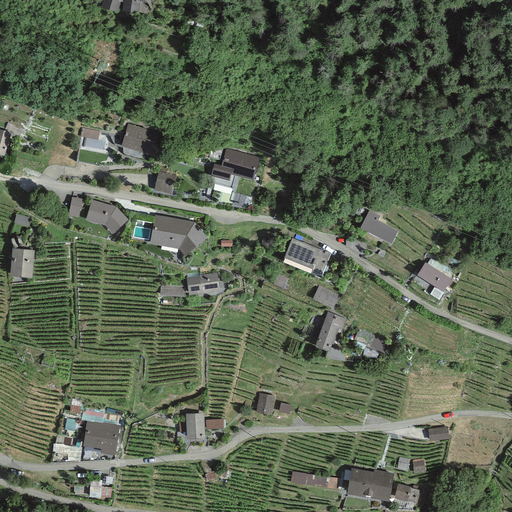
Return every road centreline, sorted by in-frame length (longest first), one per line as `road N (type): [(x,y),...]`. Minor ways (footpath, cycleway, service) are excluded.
road 1 (unclassified): [(0,460),(40,468),(120,463),(214,453),(260,430),(511,416)]
road 2 (unclassified): [(511,341),(453,320),(292,223),(46,179)]
road 3 (unclassified): [(119,511),(0,480)]
